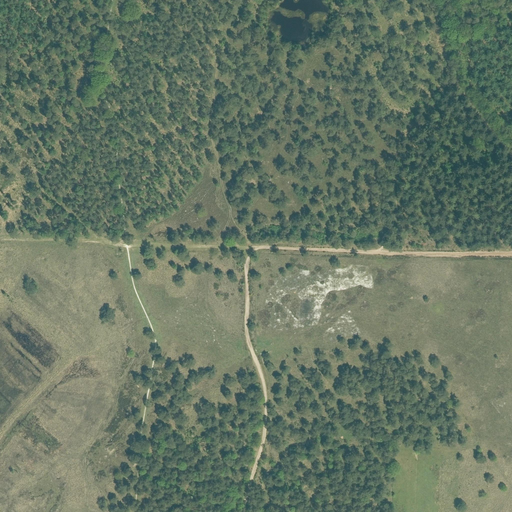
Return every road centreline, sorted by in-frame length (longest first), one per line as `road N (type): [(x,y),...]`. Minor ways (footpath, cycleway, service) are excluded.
road 1 (track): [(382,252),(399,164),(455,81),(456,52),(473,34),(511,17)]
road 2 (track): [(245,511),(266,397),(247,336),(248,248)]
road 3 (track): [(219,248),(231,211),(210,124),(214,0)]
road 4 (track): [(0,237),(219,248)]
road 5 (track): [(248,248),(382,252)]
road 6 (track): [(382,252),(511,253)]
road 7 (track): [(0,155),(93,237)]
